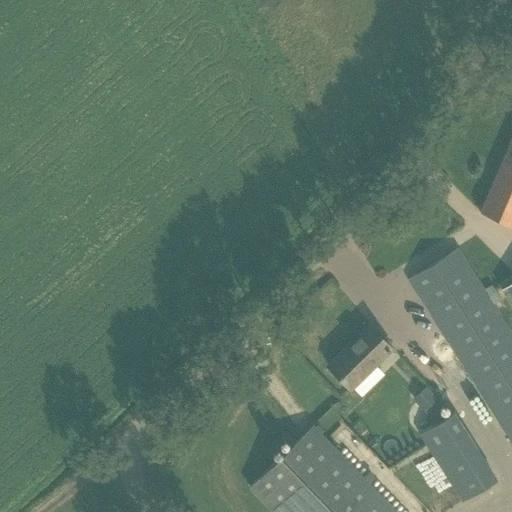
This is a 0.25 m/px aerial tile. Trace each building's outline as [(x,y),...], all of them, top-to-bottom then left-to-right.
[(511,136),(479,212),(498,220),(511,226),(511,136)] [(408,278),(419,295),(511,442),(511,335),(456,248),(408,278)] [(511,281),(502,288),(511,304),(511,281)] [(391,348),(368,326),(327,366),(349,389),(391,348)] [(425,386),(411,398),(422,410),(436,397),(425,386)] [(439,400),(426,409),(435,423),(448,413),(439,400)] [(453,412),(419,434),(462,502),(496,480),(453,412)] [(398,511),(310,425),(247,486),(272,511),(398,511)]
